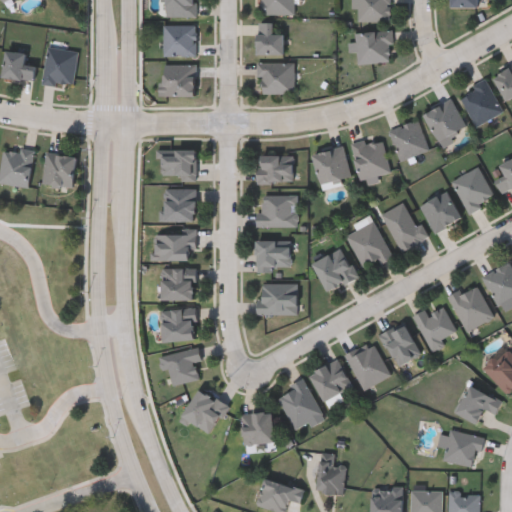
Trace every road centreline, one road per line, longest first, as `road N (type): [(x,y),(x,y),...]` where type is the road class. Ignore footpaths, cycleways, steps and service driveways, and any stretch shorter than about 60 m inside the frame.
road 1 (secondary): [(106,0),(99,331),(131,462),(155,511)]
road 2 (residential): [(511,24),(365,104),(247,125),(132,126)]
road 3 (residential): [(248,367),(234,350),(228,318),(231,0)]
road 4 (residential): [(511,224),(248,367)]
road 5 (secondary): [(184,511),(136,387)]
road 6 (secondary): [(132,126),(132,0)]
road 7 (secondary): [(124,326),(129,205)]
